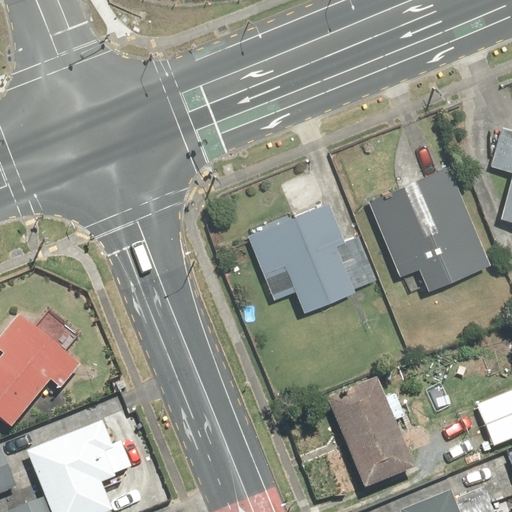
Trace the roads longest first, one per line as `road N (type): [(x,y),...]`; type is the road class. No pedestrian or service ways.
road 1 (tertiary): [(103,131),(263,511)]
road 2 (secondary): [(427,0),(103,131)]
road 3 (residential): [(42,16),(103,131)]
